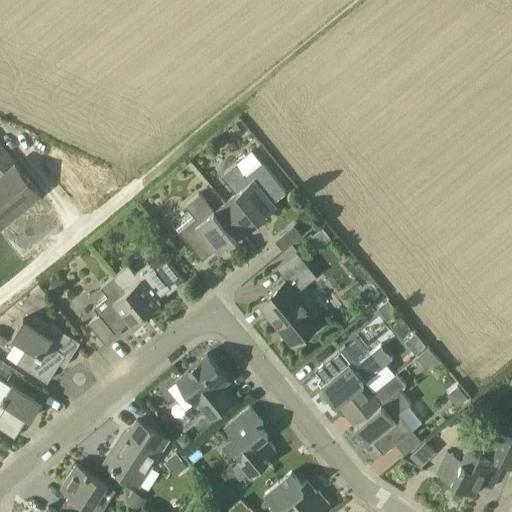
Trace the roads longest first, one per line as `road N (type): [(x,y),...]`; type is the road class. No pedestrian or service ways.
road 1 (track): [(0,296),(354,0)]
road 2 (residential): [(400,511),(353,482),(211,313)]
road 3 (residential): [(0,490),(211,313)]
